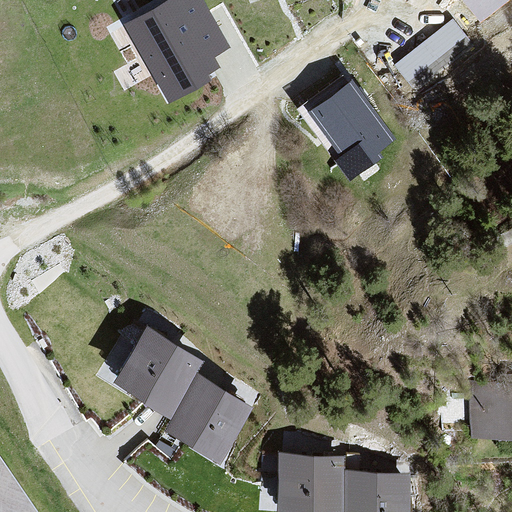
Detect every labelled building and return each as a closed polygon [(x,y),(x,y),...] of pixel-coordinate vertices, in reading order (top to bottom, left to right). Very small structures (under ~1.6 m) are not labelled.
[(226,46),(199,0),(175,0),(127,28),(170,102),(206,82),(202,76),(215,68),(208,56),(226,46)] [(468,0),(481,16),(501,0),(468,0)] [(468,47),(451,25),(397,64),(414,87),(468,47)] [(393,139),(353,82),(312,111),(344,156),(338,161),(350,178),(376,160),(372,154),(393,139)] [(205,353),(146,317),(111,374),(170,410),(205,353)] [(167,426),(221,457),(254,400),(200,369),(167,426)] [(511,376),(478,377),(479,429),(511,428),(511,376)] [(38,511),(0,443),(0,511),(38,511)] [(346,511),(350,448),(283,445),(280,510),(321,511),(346,511)] [(414,511),(417,467),(350,464),(347,511),(414,511)]
